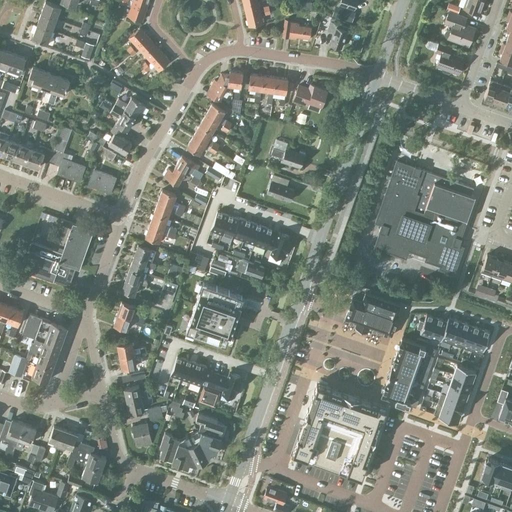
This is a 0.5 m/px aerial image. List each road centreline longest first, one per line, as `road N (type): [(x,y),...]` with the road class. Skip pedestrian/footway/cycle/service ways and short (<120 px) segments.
road 1 (tertiary): [(300,297),(377,76)]
road 2 (residential): [(275,468),(329,307),(300,297)]
road 3 (residential): [(196,74),(120,217)]
road 4 (residential): [(377,76),(241,51)]
road 5 (residential): [(120,217),(0,174)]
road 6 (residential): [(275,468),(387,511)]
